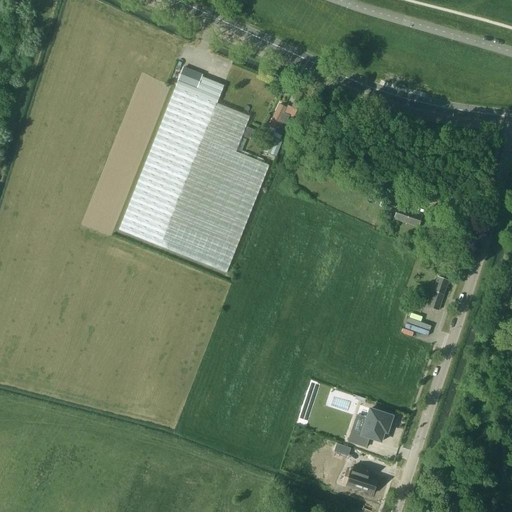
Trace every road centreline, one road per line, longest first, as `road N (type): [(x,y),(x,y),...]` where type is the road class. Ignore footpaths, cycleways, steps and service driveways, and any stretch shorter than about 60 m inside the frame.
road 1 (unclassified): [(395,511),(511,135)]
road 2 (tertiary): [(511,116),(383,92),(174,0)]
road 3 (track): [(494,511),(502,401),(487,352),(511,265)]
road 4 (unclassified): [(511,52),(337,0)]
